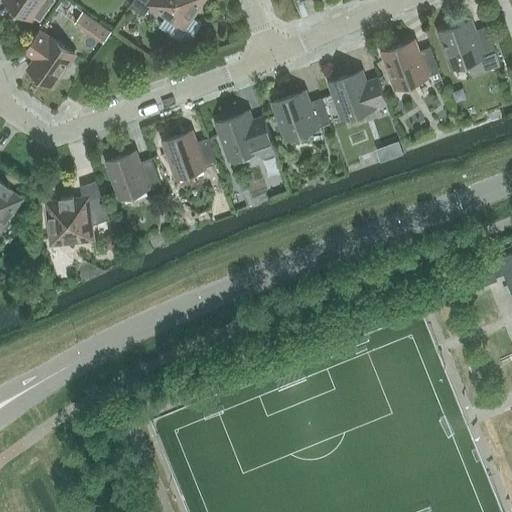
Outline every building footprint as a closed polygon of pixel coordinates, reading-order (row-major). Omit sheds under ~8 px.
[(4,0),(30,18),(33,15),(40,20),(54,0),(4,0)] [(133,0),(131,4),(145,14),(152,4),(167,15),(159,26),(173,35),(187,45),(202,24),(191,16),(202,0),(133,0)] [(103,42),(111,31),(82,11),(74,22),(103,42)] [(457,24),(440,30),(453,68),(468,63),(471,74),(489,68),(487,62),(499,58),(496,51),(489,31),(487,26),(476,30),(473,29),(471,23),(470,20),(470,19),(466,21),(457,24)] [(51,38),(40,30),(24,52),(36,60),(29,69),(52,86),(75,53),(52,37),(51,38)] [(417,51),(413,40),(383,50),(397,88),(427,77),(426,76),(440,72),(430,46),(417,51)] [(367,81),(364,79),(360,70),(330,81),(344,118),(374,108),(374,107),(387,102),(378,77),(367,81)] [(310,101),(307,99),(304,90),(274,101),(287,139),(317,128),(317,127),(330,122),(321,97),(310,101)] [(232,116),(217,121),(232,161),(258,152),(259,156),(277,150),(264,114),(254,118),(250,116),(248,110),(244,111),(234,115),(232,116)] [(195,142),(191,130),(164,140),(178,177),(204,168),(204,167),(217,162),(208,137),(195,142)] [(140,161),(137,160),(134,150),(108,160),(121,198),(148,188),(147,187),(161,182),(151,157),(140,161)] [(0,225),(18,199),(8,191),(10,188),(0,181),(0,225)] [(110,218),(98,185),(82,190),(83,198),(74,199),(74,196),(61,197),(61,201),(48,202),(52,242),(92,238),(91,225),(110,218)] [(108,236),(105,243),(107,248),(117,245),(113,234),(108,236)] [(477,262),(452,272),(454,276),(461,294),(486,284),(498,279),(496,275),(504,272),(511,290),(511,292),(511,252),(498,258),(490,261),(489,257),(477,262)]
